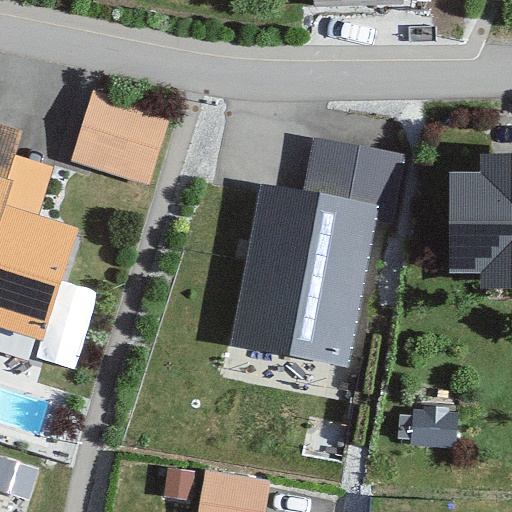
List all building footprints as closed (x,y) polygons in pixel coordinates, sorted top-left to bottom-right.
[(171,107),(83,87),(66,164),(154,184),(171,107)] [(393,151),(274,124),(220,360),(339,387),(393,151)] [(511,280),(511,148),(430,151),(433,283),(511,280)] [(68,237),(0,210),(0,334),(27,345),(68,237)] [(252,511),(257,480),(196,471),(190,511),(252,511)]
